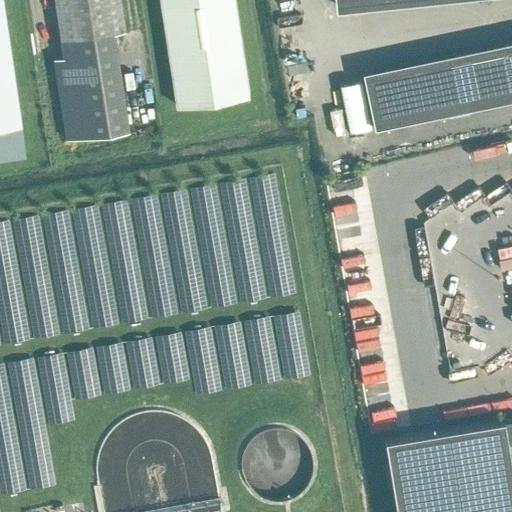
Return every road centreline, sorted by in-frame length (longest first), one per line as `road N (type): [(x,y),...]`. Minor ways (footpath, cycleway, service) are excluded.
road 1 (unknown): [(511,161),(447,175),(427,189),(417,212),(431,364),(449,382),(511,382)]
road 2 (unknown): [(334,0),(362,21),(389,24),(511,9)]
road 3 (unknown): [(511,202),(476,220),(472,236),(477,299),(493,317),(511,321)]
